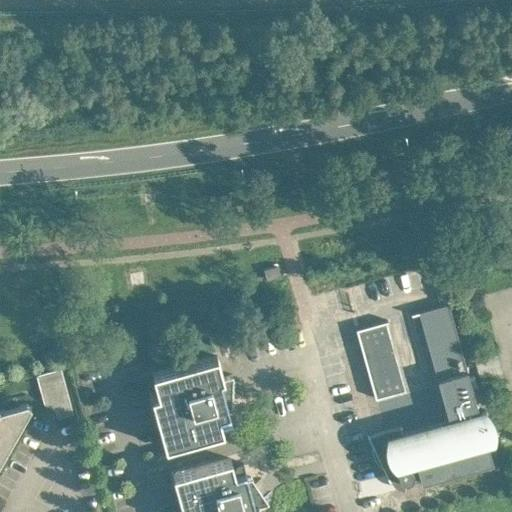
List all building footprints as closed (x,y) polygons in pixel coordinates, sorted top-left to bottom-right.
[(277,265),(263,269),(266,279),(280,275),(277,265)] [(451,315),(448,303),(418,311),(421,324),(451,315)] [(486,442),(493,440),(485,410),(478,412),(451,315),(421,324),(448,420),(402,433),(401,427),(400,427),(399,427),(395,428),(392,428),(388,429),(384,430),(380,431),(376,432),(372,434),(368,436),(368,435),(367,436),(371,444),(371,447),(371,449),(371,451),(372,454),(373,456),(374,458),(375,461),(377,463),(378,464),(380,467),(383,469),(389,480),(398,478),(399,479),(399,480),(400,480),(401,481),(402,482),(403,482),(404,482),(404,483),(406,483),(407,483),(409,482),(410,481),(411,480),(412,478),(413,477),(413,475),(413,474),(413,472),(412,471),(411,470),(411,469),(410,468),(408,467),(406,467),(405,467),(404,464),(415,462),(421,483),(492,463),(486,442)] [(227,320),(208,326),(212,341),(231,336),(227,320)] [(403,389),(384,321),(355,329),(374,397),(403,389)] [(504,376),(498,353),(474,360),(480,383),(504,376)] [(223,378),(222,376),(217,355),(152,374),(158,394),(151,396),(165,447),(223,431),(221,424),(231,421),(220,379),(223,378)] [(60,367),(36,374),(43,403),(54,409),(56,417),(73,413),(60,367)] [(25,402),(0,409),(0,461),(32,406),(25,402)] [(254,504),(247,477),(242,462),(232,465),(230,458),(172,474),(182,511),(260,511),(258,503),(254,504)]
